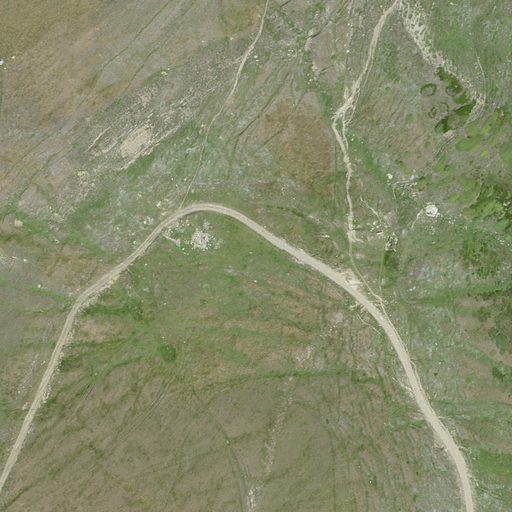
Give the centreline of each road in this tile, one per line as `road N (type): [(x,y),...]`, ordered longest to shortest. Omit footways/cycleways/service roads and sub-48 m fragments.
road 1 (track): [(471,511),(462,464),(437,433),(380,309),(237,214)]
road 2 (track): [(237,214),(214,205),(169,217),(75,312),(0,480)]
